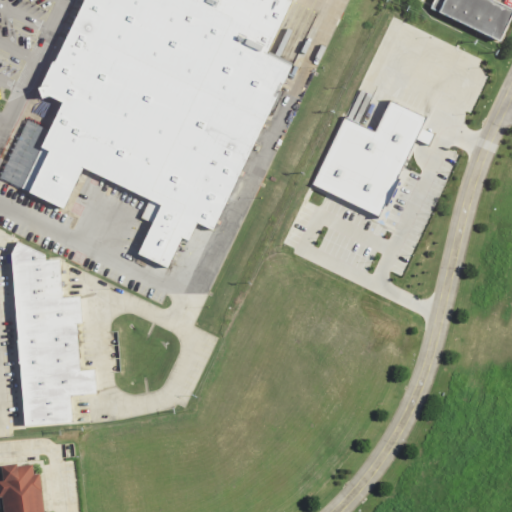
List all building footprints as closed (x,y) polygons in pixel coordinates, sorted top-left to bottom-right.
[(25,189),(44,149),(36,145),(58,100),(43,92),(36,95),(30,85),(36,84),(48,59),(50,59),(77,0),(285,0),(262,51),(287,62),(208,228),(193,221),(184,239),(176,235),(162,265),(133,251),(148,220),(140,216),(148,198),(79,164),(60,205),(25,189)] [(445,0),(493,0),(507,6),(511,8),(511,16),(501,42),(439,13),(445,0)] [(422,118),(374,217),(309,187),(342,119),(372,133),(387,101),(422,118)] [(25,425),(12,255),(18,242),(45,255),(43,260),(59,259),(62,296),(81,294),(83,323),(76,324),(80,369),(95,368),(96,393),(68,395),(70,422),(25,425)] [(33,462),(40,511),(7,511),(5,493),(0,493),(0,478),(7,477),(5,466),(33,462)] [(62,511),(59,474),(51,475),(50,464),(28,467),(30,483),(14,485),(16,498),(22,497),(23,511),(62,511)]
